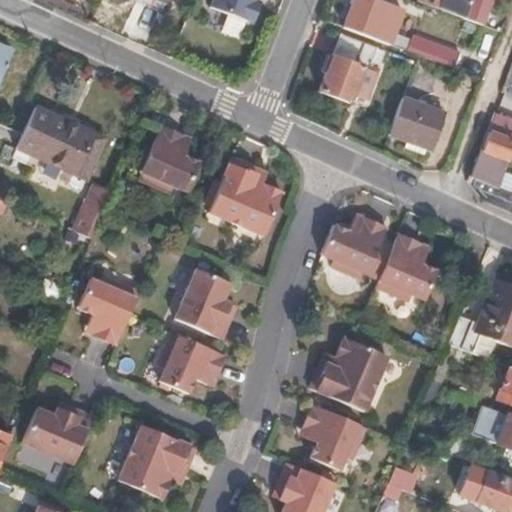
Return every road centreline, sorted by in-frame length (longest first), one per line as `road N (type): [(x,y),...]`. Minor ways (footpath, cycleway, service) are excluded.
road 1 (residential): [(337,156),(293,253),(254,428),(221,511)]
road 2 (residential): [(260,121),(0,4)]
road 3 (unclassified): [(511,36),(446,207)]
road 4 (residential): [(305,0),(260,121)]
road 5 (residential): [(446,207),(337,156)]
